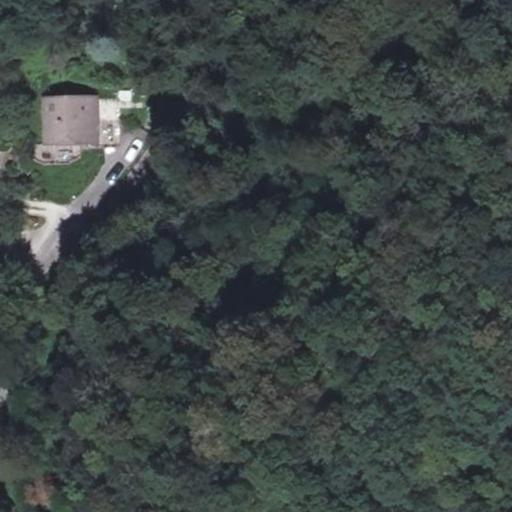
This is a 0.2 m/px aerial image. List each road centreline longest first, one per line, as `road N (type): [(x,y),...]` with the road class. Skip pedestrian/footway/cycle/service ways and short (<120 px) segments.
road 1 (unclassified): [(0,242),(45,237),(0,424)]
road 2 (track): [(132,135),(96,193),(45,237)]
